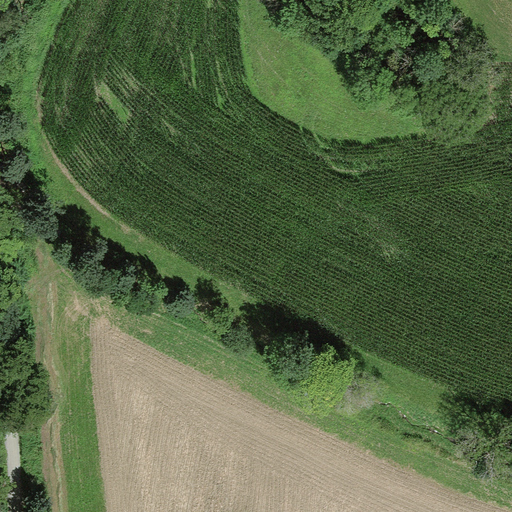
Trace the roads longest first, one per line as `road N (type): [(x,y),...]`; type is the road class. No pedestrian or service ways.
road 1 (track): [(511,431),(490,428),(97,246)]
road 2 (track): [(16,511),(21,328),(0,217)]
